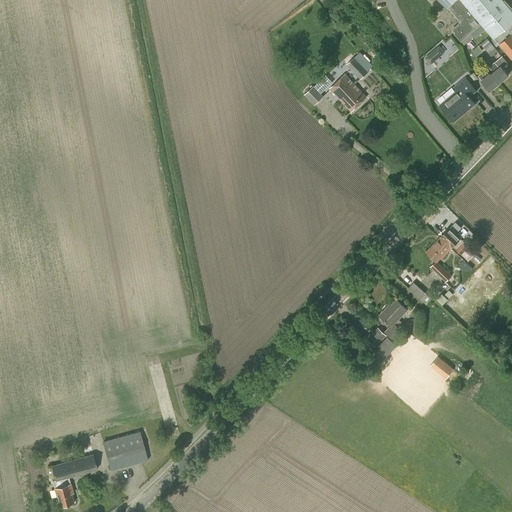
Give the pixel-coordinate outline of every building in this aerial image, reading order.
[(439,0),(446,8),(448,6),(460,20),(461,20),(461,24),(459,24),(453,30),(455,33),(454,33),(464,45),(474,37),(471,33),(481,24),(493,38),(494,37),(499,43),(499,44),(511,58),(511,11),(502,0),(439,0)] [(497,51),(487,38),(481,44),(491,56),(497,51)] [(478,45),(472,51),(476,56),(483,51),(478,45)] [(441,56),(445,52),(439,46),(435,49),(441,56)] [(492,56),(495,61),(502,56),(499,52),(492,56)] [(431,65),(434,61),(429,55),(425,58),(431,65)] [(305,65),(300,57),(298,59),(298,58),(293,62),(298,70),(305,65)] [(360,79),(368,72),(354,57),(346,65),(352,71),(360,79)] [(498,66),(495,62),(489,67),(492,71),(490,72),(489,71),(488,73),(489,74),(497,85),(509,74),(500,64),(498,66)] [(497,85),(489,74),(487,76),(484,72),(479,76),(483,80),(482,81),(490,91),(497,85)] [(351,111),(366,96),(345,75),(330,89),(351,111)] [(453,121),(475,103),(470,95),(476,90),(466,78),(457,85),(460,89),(440,105),(453,121)] [(314,105),(324,96),(314,85),(304,94),(314,105)] [(437,215),(444,222),(453,214),(446,206),(437,215)] [(449,228),(441,236),(452,247),(452,246),(468,261),(474,255),(467,248),(469,247),(464,242),(460,238),(449,228)] [(443,256),(452,247),(441,236),(427,252),(436,261),(430,267),(445,282),(451,276),(436,261),(442,255),(443,256)] [(479,250),(484,245),(479,239),(473,244),(479,250)] [(426,305),(432,298),(413,282),(408,288),(426,305)] [(444,293),(438,298),(443,304),(449,299),(444,293)] [(407,308),(397,299),(389,308),(388,307),(380,315),(391,326),(386,332),(393,338),(401,330),(393,323),(407,308)] [(375,347),(387,336),(378,327),(367,339),(375,347)] [(374,351),(370,355),(379,364),(383,360),(374,351)] [(446,379),(454,369),(438,356),(430,366),(446,379)] [(139,431),(133,433),(141,462),(148,460),(139,431)] [(111,470),(126,466),(118,437),(102,441),(105,450),(110,466),(111,470)] [(69,483),(68,477),(97,469),(93,455),(52,467),(56,481),(53,481),(60,506),(73,502),(71,494),(73,493),(70,483),(69,483)]
